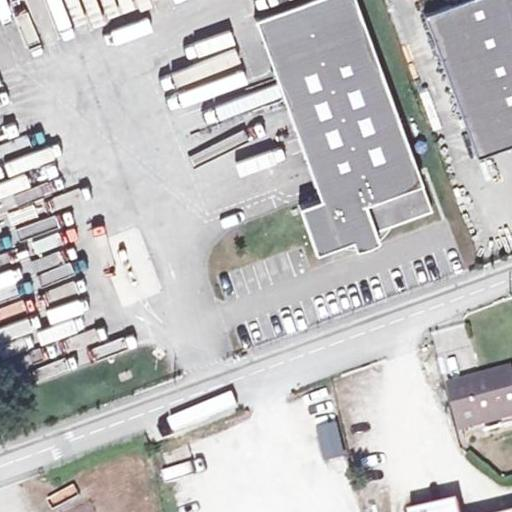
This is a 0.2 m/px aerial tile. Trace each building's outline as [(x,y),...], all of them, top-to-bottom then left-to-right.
[(358,0),(302,0),(257,16),(323,196),(302,204),(319,252),(355,239),(358,248),(361,247),(364,247),(369,245),(374,243),(378,241),(382,239),(378,231),(435,209),(358,0)] [(511,0),(461,0),(427,12),(480,156),(511,143),(511,0)] [(511,408),(511,374),(510,363),(485,367),(486,375),(453,381),(460,417),(511,408)] [(452,372),(453,381),(486,375),(485,367),(452,372)] [(339,424),(318,424),(319,457),(339,456),(339,424)] [(412,511),(460,511),(448,501),(412,509),(412,511)]
